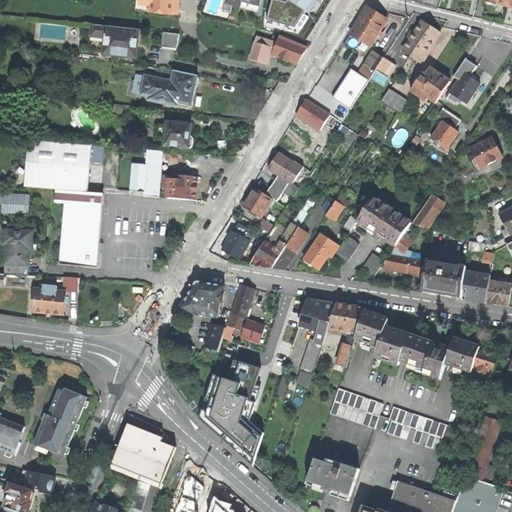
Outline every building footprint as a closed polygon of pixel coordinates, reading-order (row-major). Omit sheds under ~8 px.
[(139,0),(138,9),(149,10),(149,12),(173,14),(173,13),(174,0),(139,0)] [(230,13),(232,4),(229,3),(229,0),(225,0),(222,12),(230,13)] [(259,10),(258,4),(241,0),(240,6),(259,10)] [(271,0),(264,12),(306,37),(316,20),(311,17),(320,0),(271,0)] [(351,34),(370,46),(386,20),(379,15),(368,8),(351,34)] [(403,51),(420,62),(439,33),(430,27),(423,22),(403,51)] [(91,38),(106,40),(107,26),(92,24),(91,38)] [(139,48),(141,30),(107,26),(106,40),(105,46),(101,46),(100,54),(104,54),(104,56),(137,60),(139,48)] [(259,29),(257,37),(277,43),(279,37),(280,34),(259,29)] [(162,47),(177,48),(180,34),(164,32),(162,47)] [(303,55),(307,48),(279,37),(277,43),(257,37),(256,37),(251,57),(267,61),(270,53),(297,64),(303,55)] [(350,110),(376,70),(384,58),(376,52),(367,65),(365,64),(359,74),(352,69),(341,86),(333,98),(350,110)] [(388,77),(396,64),(385,57),(384,58),(376,70),(388,77)] [(460,68),(465,71),(472,60),(467,57),(460,68)] [(178,103),(191,106),(194,91),(198,76),(174,71),(158,68),(156,78),(146,76),(137,74),(134,89),(137,94),(150,97),(149,100),(177,106),(178,103)] [(436,104),(450,82),(438,74),(431,68),(425,76),(422,74),(411,91),(426,102),(428,98),(436,104)] [(450,93),(466,104),(480,84),(474,80),(463,73),(450,93)] [(399,112),(407,100),(389,88),(381,100),(399,112)] [(330,129),(337,119),(307,99),(301,108),(297,114),(320,130),(324,125),(330,129)] [(123,105),(112,103),(111,112),(121,113),(123,105)] [(438,115),(456,127),(460,120),(443,108),(438,115)] [(431,138),(446,150),(455,137),(458,132),(443,121),(431,138)] [(190,148),(193,148),(194,140),(194,136),(191,136),(192,125),(169,122),(167,146),(189,148),(190,148)] [(334,134),(326,129),(319,140),(312,135),(302,149),(312,157),(318,149),(322,152),(334,134)] [(365,139),(368,135),(362,131),(359,135),(365,139)] [(493,138),(471,150),(480,169),(502,157),(498,148),(493,138)] [(26,186),(89,191),(91,169),(93,145),(30,139),(26,186)] [(420,152),(423,149),(411,141),(409,145),(420,152)] [(134,163),(134,173),(161,175),(162,160),(182,161),(183,153),(149,150),(147,164),(134,163)] [(301,167),(279,153),(269,169),(272,171),(284,179),(292,167),(298,171),(301,167)] [(134,173),(132,191),(145,192),(145,196),(157,197),(160,194),(161,175),(134,173)] [(169,198),(196,200),(197,189),(198,178),(178,176),(178,179),(170,179),(169,198)] [(299,189),(289,181),(279,196),(289,203),(299,189)] [(260,218),(272,200),(255,188),(248,198),(243,206),(260,218)] [(67,203),(62,264),(99,268),(103,220),(105,193),(58,190),(57,202),(67,203)] [(30,194),(0,193),(0,213),(29,214),(30,194)] [(432,194),(411,223),(427,228),(444,203),(432,194)] [(379,236),(395,247),(403,235),(411,224),(373,198),(357,221),(373,232),(372,234),(375,236),(378,238),(379,236)] [(326,215),(334,221),(344,206),(335,201),(326,215)] [(303,222),(308,224),(313,217),(318,220),(324,210),(315,204),(303,222)] [(511,207),(499,214),(506,229),(502,231),(505,237),(511,233),(511,207)] [(344,227),(350,231),(357,221),(351,217),(344,227)] [(275,225),(267,219),(262,226),(271,232),(275,225)] [(277,222),(275,225),(271,232),(250,264),(263,267),(272,268),(298,227),(292,223),(280,242),(276,249),(270,244),(282,225),(277,222)] [(239,259),(255,232),(238,223),(233,232),(232,231),(222,250),(234,256),(239,259)] [(308,233),(298,227),(272,268),(279,269),(285,270),(290,261),(285,261),(292,250),(295,252),(308,233)] [(34,231),(5,230),(4,244),(7,244),(5,274),(6,274),(30,275),(30,256),(31,249),(33,250),(34,231)] [(321,234),(304,260),(311,265),(318,270),(328,255),(330,257),(338,246),(321,234)] [(417,275),(424,276),(426,262),(403,257),(413,242),(403,235),(395,247),(395,252),(393,255),(391,254),(383,267),(383,268),(399,271),(417,275)] [(335,254),(347,262),(359,244),(347,237),(335,254)] [(469,240),(468,250),(482,252),(484,243),(469,240)] [(290,261),(295,252),(292,250),(285,261),(290,261)] [(494,253),(484,251),(482,260),(493,262),(494,253)] [(373,279),(385,262),(372,253),(360,271),(373,279)] [(461,297),(463,289),(466,268),(426,260),(426,262),(424,276),(421,291),(444,295),(461,297)] [(474,301),(486,303),(489,281),(490,276),(466,272),(463,289),(467,289),(466,300),(474,301)] [(71,291),(80,291),(80,278),(72,277),(71,291)] [(508,307),(511,282),(511,280),(503,279),(502,283),(489,281),(486,303),(496,305),(508,307)] [(199,316),(218,319),(220,305),(222,303),(223,295),(225,287),(197,283),(189,295),(182,308),(197,317),(199,316)] [(48,313),(64,315),(66,292),(58,291),(58,287),(45,285),(44,290),(36,289),(35,312),(48,313)] [(228,327),(240,331),(254,291),(247,288),(242,286),(228,327)] [(314,377),(328,330),(335,306),(326,303),(305,297),(295,330),(313,335),(312,339),(309,338),(299,373),(314,377)] [(328,330),(357,334),(364,313),(365,310),(350,307),(335,306),(328,330)] [(446,361),(473,370),(480,348),(453,340),(450,350),(444,348),(390,330),(385,329),(388,320),(364,313),(357,334),(355,340),(378,347),(375,359),(392,364),(393,360),(424,370),(424,371),(441,377),(446,361)] [(260,343),(264,329),(247,323),(242,337),(260,343)] [(226,329),(214,326),(206,349),(218,353),(223,339),(226,329)] [(229,341),(223,339),(218,353),(217,357),(223,358),(229,341)] [(345,368),(352,348),(344,345),(337,366),(345,368)] [(492,376),(499,355),(490,352),(480,348),(473,370),(469,380),(476,382),(480,373),(486,375),(487,374),(492,376)] [(240,445),(250,435),(236,424),(244,398),(233,394),(236,384),(220,378),(207,416),(240,445)] [(384,404),(339,389),(334,402),(379,417),(384,404)] [(47,414),(35,444),(65,457),(89,398),(72,391),(71,394),(60,390),(54,404),(50,415),(47,414)] [(495,399),(491,399),(459,494),(434,485),(431,493),(398,481),(387,511),(380,511),(364,506),(363,505),(360,511),(495,511),(504,489),(494,485),(499,470),(484,465),(499,422),(502,403),(495,399)] [(375,429),(379,417),(334,402),(330,414),(375,429)] [(453,427),(393,407),(389,420),(391,421),(449,440),(453,427)] [(0,448),(16,456),(21,442),(20,442),(26,427),(1,417),(2,414),(0,413),(0,448)] [(444,453),(449,440),(391,421),(387,433),(444,453)] [(162,437),(125,424),(109,469),(140,481),(152,485),(160,488),(175,447),(160,442),(162,437)] [(349,499),(349,500),(360,469),(343,463),(342,464),(341,467),(326,462),(323,461),(322,464),(315,461),(307,485),(307,486),(308,484),(314,486),(322,489),(327,490),(331,492),(349,498),(349,499)] [(20,483),(28,486),(31,471),(24,469),(20,483)] [(40,492),(52,495),(55,485),(56,477),(31,471),(28,486),(41,490),(40,492)] [(142,511),(152,485),(140,481),(128,511),(142,511)] [(20,511),(29,511),(32,503),(36,493),(12,485),(10,491),(12,492),(6,507),(20,511)] [(348,501),(349,499),(349,498),(331,492),(330,495),(348,501)] [(197,511),(202,497),(187,493),(181,511),(197,511)] [(117,511),(118,511),(116,511),(118,506),(109,503),(108,507),(106,507),(106,508),(96,504),(93,511),(117,511)]
